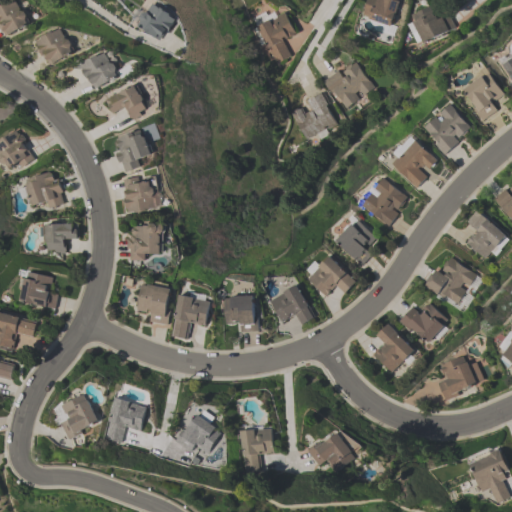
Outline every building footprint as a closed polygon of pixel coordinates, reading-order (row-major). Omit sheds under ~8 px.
[(160,43),(179,20),(155,0),(136,24),(160,43)] [(366,0),(360,16),(390,28),(400,0),(366,0)] [(0,27),(3,27),(3,31),(25,31),(25,4),(0,4),(0,27)] [(408,16),(417,44),(455,32),(450,17),(439,20),(435,8),(408,16)] [(297,35),(284,10),(253,26),(266,52),(269,50),(276,65),(292,57),(284,41),(297,35)] [(50,67),(77,51),(62,27),(36,43),(50,67)] [(80,66),(94,91),(122,76),(108,51),(80,66)] [(511,75),(503,62),(511,56),(511,75)] [(375,89),(355,60),(322,82),(342,111),(375,89)] [(462,87),(482,122),(501,111),(496,101),(505,96),(491,70),(462,87)] [(127,111),(132,121),(150,112),(137,85),(106,101),(114,117),(127,111)] [(305,105),(291,112),(305,143),(339,127),(322,93),(304,101),(305,105)] [(475,132),(453,104),(421,128),(443,156),(475,132)] [(153,153),(142,129),(111,143),(125,174),(143,166),(140,159),(153,153)] [(19,130),(0,141),(0,163),(2,163),(5,168),(14,163),(18,170),(36,159),(19,130)] [(441,163),(416,138),(390,164),(415,189),(441,163)] [(46,203),(47,209),(64,206),(57,171),(26,178),(28,189),(22,190),(26,207),(46,203)] [(127,214),(161,210),(156,176),(123,180),(127,214)] [(388,229),(411,199),(381,176),(358,205),(388,229)] [(511,224),(508,220),(509,219),(493,198),(504,189),(509,195),(511,193),(508,189),(511,185),(511,224)] [(466,226),(473,231),(463,245),(483,260),(489,252),(496,257),(511,237),(477,212),(466,226)] [(334,241),(360,268),(374,254),(367,247),(376,238),(357,218),(334,241)] [(44,224),(44,255),(68,255),(68,244),(79,244),(79,224),(44,224)] [(128,261),(147,261),(147,254),(165,254),(165,224),(128,224),(128,261)] [(343,296),(357,282),(329,253),(305,276),(326,298),(335,289),(343,296)] [(424,287),(461,314),(484,280),(447,254),(424,287)] [(55,309),(58,291),(51,290),(52,276),(25,273),(21,305),(55,309)] [(141,283),(137,312),(149,314),(148,323),(169,327),(174,288),(141,283)] [(316,318),(299,285),(269,301),(281,325),(296,317),(301,326),(316,318)] [(172,337),(192,341),(195,323),(208,325),(213,298),(180,292),(172,337)] [(224,297),(225,323),(237,323),(238,333),(259,332),(257,296),(224,297)] [(450,323),(430,303),(422,311),(415,305),(399,321),(426,347),(450,323)] [(18,335),(34,340),(39,325),(0,312),(0,348),(13,352),(18,335)] [(383,345),(372,355),(392,375),(416,352),(389,324),(375,337),(383,345)] [(511,360),(503,353),(505,350),(499,345),(511,328),(511,360)] [(440,367),(445,378),(437,382),(445,400),(480,385),(467,355),(440,367)] [(0,359),(0,380),(12,383),(16,364),(0,359)] [(70,441),(102,424),(86,393),(54,410),(70,441)] [(123,445),(130,424),(141,428),(148,406),(117,397),(104,439),(123,445)] [(199,447),(209,454),(225,431),(198,411),(175,442),(194,455),(199,447)] [(275,457),(272,428),(240,431),(243,460),(275,457)] [(308,452),(319,469),(328,463),(335,474),(357,460),(340,432),(308,452)] [(468,460),(481,496),(491,492),(495,505),(510,499),(502,477),(510,474),(501,448),(468,460)]
